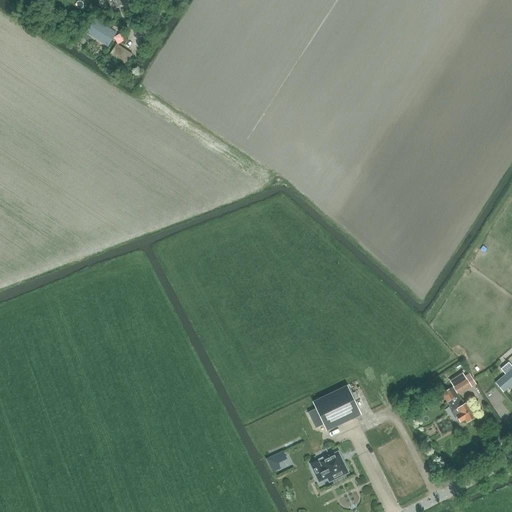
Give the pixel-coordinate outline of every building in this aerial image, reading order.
[(95,19),(86,33),(108,46),(116,33),(95,19)] [(126,65),(132,54),(117,44),(110,54),(126,65)] [(503,392),(511,384),(511,366),(509,362),(502,368),(506,374),(495,383),(503,392)] [(458,396),(474,385),(476,384),(467,370),(465,371),(468,375),(465,376),(466,377),(453,385),(454,386),(450,388),(449,388),(441,393),(447,403),(460,423),(464,420),(466,423),(476,417),(467,403),(464,405),(458,396)] [(328,431),(361,415),(347,386),(314,402),(328,431)] [(347,473),(340,458),(337,452),(311,464),(320,483),(328,479),(330,482),(347,473)]
